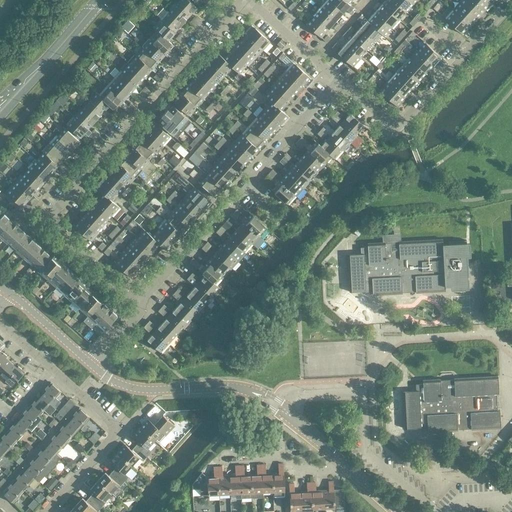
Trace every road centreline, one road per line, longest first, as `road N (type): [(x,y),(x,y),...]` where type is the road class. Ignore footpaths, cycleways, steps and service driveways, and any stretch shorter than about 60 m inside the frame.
road 1 (residential): [(139,304),(45,219),(248,0)]
road 2 (residential): [(139,304),(341,81)]
road 3 (residential): [(341,81),(388,124),(405,123),(509,0)]
road 4 (unclassified): [(437,511),(366,451),(362,395),(302,397),(289,415)]
road 5 (secondary): [(0,118),(103,0)]
road 6 (unclassified): [(244,390),(131,388),(93,367)]
road 7 (residential): [(353,472),(293,474),(291,458),(220,459)]
road 8 (secondary): [(93,0),(0,98)]
road 9 (residential): [(252,0),(341,81)]
